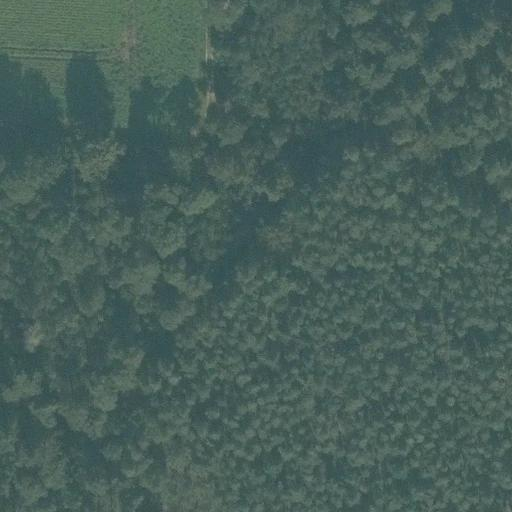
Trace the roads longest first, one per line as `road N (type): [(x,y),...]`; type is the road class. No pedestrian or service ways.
road 1 (track): [(351,116),(84,438)]
road 2 (track): [(0,127),(207,133)]
road 3 (track): [(351,116),(362,97),(511,196)]
road 4 (track): [(207,133),(351,116)]
road 5 (track): [(84,438),(206,511)]
road 6 (track): [(207,133),(206,0)]
